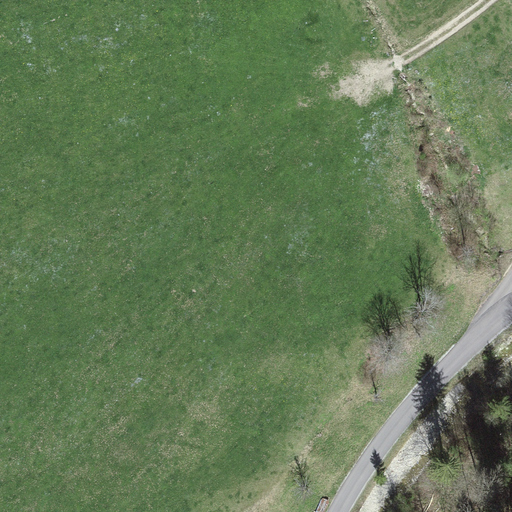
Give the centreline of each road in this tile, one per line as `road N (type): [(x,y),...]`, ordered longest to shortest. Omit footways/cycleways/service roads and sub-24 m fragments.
road 1 (unclassified): [(338,511),(383,435),(459,351),(511,308)]
road 2 (track): [(467,0),(362,75)]
